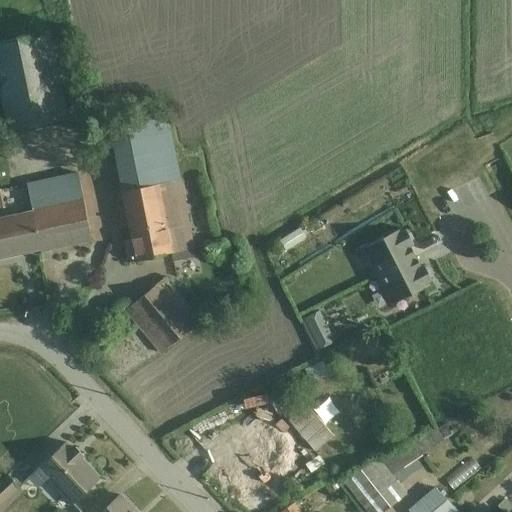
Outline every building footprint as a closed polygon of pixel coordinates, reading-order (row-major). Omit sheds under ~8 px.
[(73,134),(51,34),(0,44),(0,51),(21,145),(73,134)] [(361,222),(428,188),(418,168),(359,198),(361,203),(330,219),(343,245),(367,233),(361,222)] [(132,256),(194,245),(181,172),(120,183),(132,256)] [(0,257),(87,237),(76,188),(0,206),(0,257)] [(402,229),(362,248),(376,277),(416,257),(402,229)] [(291,245),(303,271),(336,255),(331,243),(325,246),(319,232),(291,245)] [(416,257),(376,277),(390,306),(430,286),(416,257)] [(220,336),(187,283),(145,309),(178,362),(220,336)] [(334,358),(352,351),(338,317),(320,324),(334,358)] [(284,423),(299,441),(313,429),(297,411),(284,423)] [(274,429),(261,450),(285,466),(299,445),(274,429)] [(73,503),(103,476),(68,437),(25,476),(37,489),(50,477),(73,503)] [(213,466),(254,511),(256,511),(280,491),(238,444),(213,466)] [(466,489),(495,471),(489,460),(460,478),(466,489)] [(382,511),(403,494),(378,467),(347,495),(362,511),(382,511)] [(26,478),(0,500),(0,511),(15,511),(39,492),(26,478)] [(142,511),(123,491),(99,511),(142,511)]
